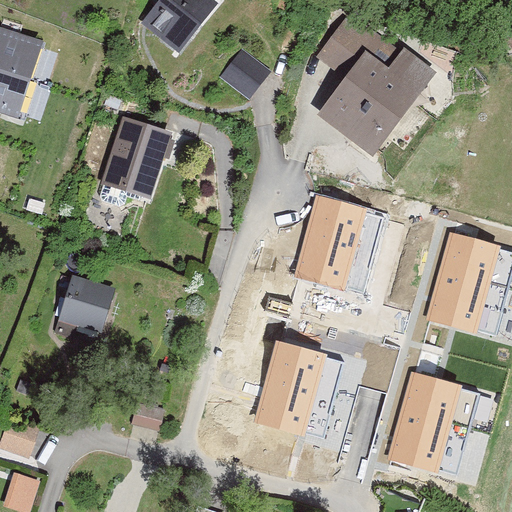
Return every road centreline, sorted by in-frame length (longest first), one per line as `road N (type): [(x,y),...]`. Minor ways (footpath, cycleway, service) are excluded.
road 1 (residential): [(185,462),(265,191)]
road 2 (residential): [(185,462),(86,444),(64,467),(50,511)]
road 3 (residential): [(352,511),(185,462)]
